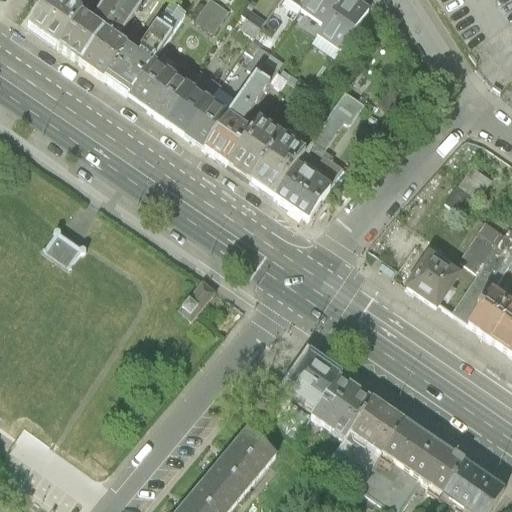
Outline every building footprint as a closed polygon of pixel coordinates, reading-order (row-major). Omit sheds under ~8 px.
[(66,0),(42,0),(24,28),(54,48),(81,9),(66,0)] [(81,9),(54,48),(76,64),(119,0),(101,0),(90,16),(81,9)] [(135,0),(119,0),(76,64),(101,81),(127,43),(119,37),(141,4),(135,0)] [(290,0),(304,9),(309,0),(290,0)] [(309,0),(304,9),(300,15),(323,30),(343,0),(309,0)] [(367,16),(344,0),(343,0),(323,30),(316,40),(339,56),(367,16)] [(127,43),(101,81),(127,98),(153,59),(184,13),(168,2),(136,49),(127,43)] [(227,15),(208,3),(194,25),(213,37),(227,15)] [(258,31),(245,23),(239,33),(252,41),(258,31)] [(153,59),(127,98),(146,111),(173,73),(153,59)] [(227,109),(200,148),(224,164),(250,126),(244,121),(270,82),(253,71),(227,109)] [(173,73),(146,111),(162,122),(189,83),(173,73)] [(189,83),(162,122),(182,136),(209,97),(189,83)] [(321,157),(363,110),(346,95),(303,142),(321,157)] [(209,97),(182,136),(200,148),(227,109),(209,97)] [(250,126),(224,164),(247,180),(281,131),(258,115),(250,126)] [(281,131),(247,180),(273,197),(306,148),(281,131)] [(306,148),(273,197),(308,221),(341,172),(306,148)] [(497,219),(508,204),(511,197),(511,171),(485,153),(458,192),(469,200),(497,219)] [(457,217),(469,200),(458,192),(456,191),(444,208),(457,217)] [(62,240),(57,236),(53,242),(55,243),(45,257),(0,226),(0,409),(32,433),(122,310),(71,275),(82,261),(84,263),(88,258),(82,254),(80,257),(69,249),(61,243),(62,240)] [(449,318),(466,330),(488,299),(511,263),(511,226),(496,250),(477,278),(449,318)] [(476,236),(457,265),(477,278),(496,250),(476,236)] [(401,292),(433,315),(458,281),(426,258),(401,292)] [(197,321),(214,297),(202,287),(201,288),(180,317),(192,327),(195,323),(197,321)] [(466,330),(497,351),(511,329),(511,315),(488,299),(466,330)] [(511,329),(497,351),(511,360),(511,329)] [(338,381),(307,361),(289,388),(296,392),(293,397),(316,413),(338,381)] [(370,404),(338,381),(316,413),(311,421),(344,443),(348,437),(370,404)] [(402,425),(370,404),(348,437),(378,459),(402,425)] [(306,418),(289,407),(282,417),(298,429),(306,418)] [(402,425),(378,459),(420,487),(440,501),(463,466),(402,425)] [(245,435),(204,484),(234,508),(274,460),(245,435)] [(382,511),(402,511),(420,487),(378,459),(355,493),(382,511)] [(491,511),(504,493),(463,466),(440,501),(456,511),(491,511)] [(204,484),(180,511),(230,511),(234,508),(204,484)]
